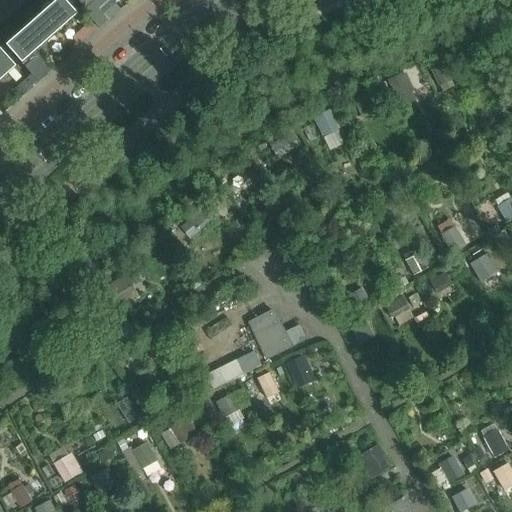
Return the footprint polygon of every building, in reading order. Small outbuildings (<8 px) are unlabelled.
[(22,64),(77,15),(63,0),(56,0),(5,45),(22,64)] [(81,0),(89,8),(98,0),(81,0)] [(107,0),(100,0),(85,13),(97,26),(104,20),(103,19),(115,8),(107,0)] [(79,47),(97,31),(90,22),(71,39),(79,47)] [(38,84),(62,62),(55,54),(44,63),(38,56),(24,68),(28,73),(38,84)] [(0,91),(23,72),(10,56),(0,64),(0,91)] [(432,70),(439,85),(452,78),(445,64),(432,70)] [(402,74),(387,81),(396,99),(411,92),(402,74)] [(0,103),(0,105),(5,112),(23,96),(16,89),(0,103)] [(362,101),(367,112),(381,106),(376,94),(362,101)] [(339,129),(329,108),(314,116),(324,136),(339,129)] [(291,134),(271,144),(277,157),(298,146),(291,134)] [(256,161),(245,168),(254,182),(266,174),(256,161)] [(505,224),(511,219),(511,197),(496,207),(505,224)] [(202,206),(187,219),(198,231),(213,218),(202,206)] [(465,246),(455,227),(440,235),(450,254),(465,246)] [(498,272),(487,254),(470,265),(481,282),(498,272)] [(407,261),(414,274),(426,268),(419,255),(407,261)] [(431,282),(437,293),(451,285),(445,274),(431,282)] [(135,291),(128,280),(125,276),(104,290),(114,305),(135,291)] [(347,297),(355,311),(370,302),(362,289),(347,297)] [(385,306),(392,319),(409,309),(402,297),(385,306)] [(290,348),(272,311),(247,323),(265,360),(290,348)] [(352,330),(359,344),(373,336),(365,322),(352,330)] [(287,330),(294,345),(308,339),(301,324),(287,330)] [(287,364),(295,380),(309,374),(301,358),(287,364)] [(203,395),(244,375),(237,361),(196,381),(203,395)] [(257,380),(267,398),(278,392),(268,374),(257,380)] [(217,404),(225,418),(238,410),(230,396),(217,404)] [(189,419),(185,422),(171,430),(180,446),(197,435),(189,419)] [(484,439),(494,457),(507,449),(498,431),(484,439)] [(358,457),(371,478),(394,464),(381,443),(358,457)] [(158,462),(147,444),(132,452),(143,470),(158,462)] [(83,473),(72,454),(53,465),(64,483),(83,473)] [(439,466),(448,483),(462,475),(454,458),(439,466)] [(494,473),(503,490),(511,485),(511,471),(508,465),(494,473)] [(91,479),(99,493),(113,486),(105,471),(91,479)] [(11,493),(20,508),(31,501),(22,486),(11,493)] [(452,498),(459,511),(462,511),(474,505),(466,490),(452,498)] [(377,511),(413,511),(405,497),(377,511)] [(33,509),(35,511),(53,511),(48,501),(33,509)]
